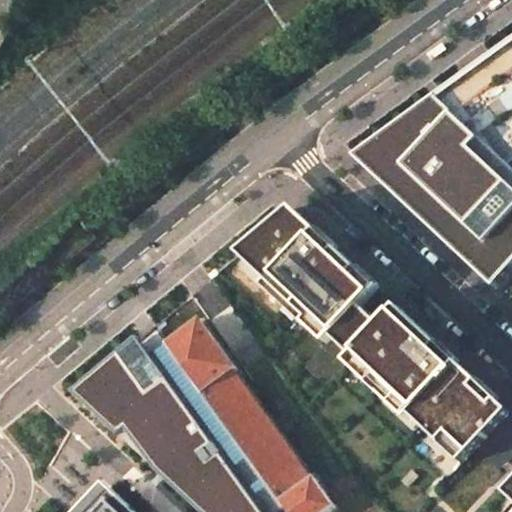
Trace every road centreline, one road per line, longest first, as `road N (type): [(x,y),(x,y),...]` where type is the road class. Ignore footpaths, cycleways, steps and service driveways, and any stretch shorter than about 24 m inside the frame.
road 1 (tertiary): [(0,365),(276,134)]
road 2 (residential): [(511,357),(276,134)]
road 3 (tertiary): [(276,134),(456,0)]
